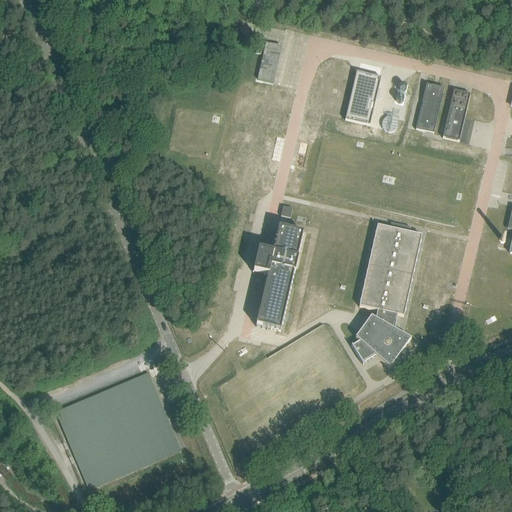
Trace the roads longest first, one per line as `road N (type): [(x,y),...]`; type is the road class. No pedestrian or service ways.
road 1 (tertiary): [(238,500),(27,0)]
road 2 (tertiary): [(238,500),(511,351)]
road 3 (track): [(172,343),(26,416)]
road 4 (track): [(86,511),(0,386)]
